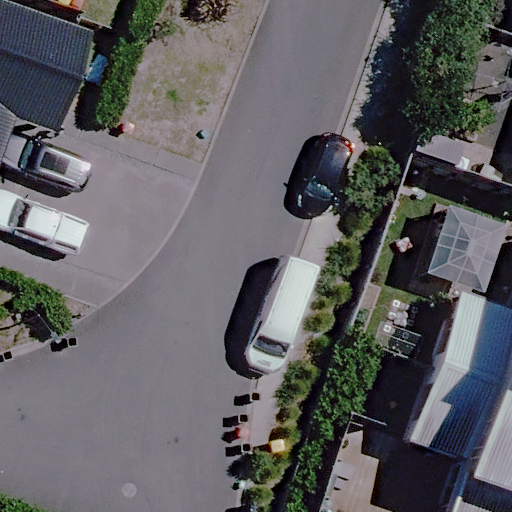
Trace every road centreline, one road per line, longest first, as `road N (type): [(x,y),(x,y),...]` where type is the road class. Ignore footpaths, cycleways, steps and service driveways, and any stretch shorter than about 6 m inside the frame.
road 1 (residential): [(319,0),(231,238),(130,440)]
road 2 (residential): [(130,440),(0,420)]
